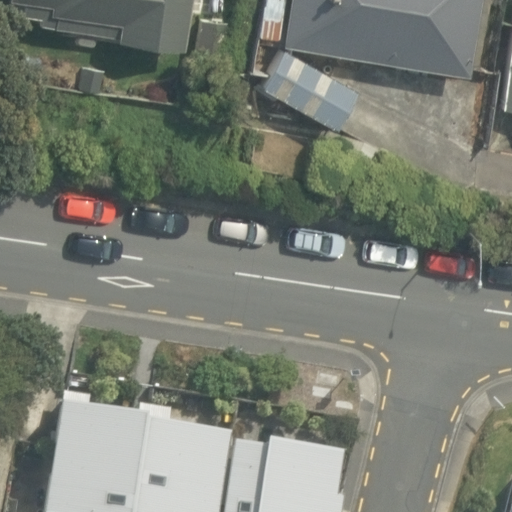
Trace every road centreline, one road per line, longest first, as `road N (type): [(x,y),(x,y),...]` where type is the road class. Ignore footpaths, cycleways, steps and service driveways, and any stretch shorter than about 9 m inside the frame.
road 1 (residential): [(0,238),(443,306)]
road 2 (residential): [(392,511),(443,306)]
